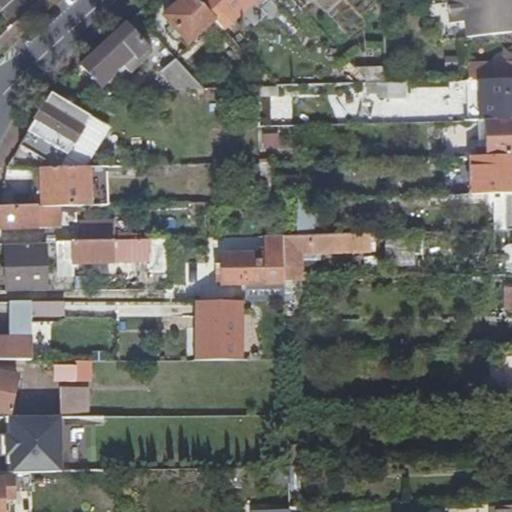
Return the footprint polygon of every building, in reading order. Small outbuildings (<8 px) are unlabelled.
[(191,0),(177,0),(159,18),(183,44),(210,21),(191,0)] [(250,0),(191,0),(210,21),(218,30),(250,0)] [(511,0),(443,0),(447,22),(459,21),(461,39),(511,33),(511,0)] [(148,56),(121,24),(75,66),(94,86),(116,66),(125,76),(148,56)] [(196,89),(169,60),(154,73),(169,90),(196,89)] [(386,67),(354,69),(368,84),(387,84),(386,67)] [(511,70),(464,70),(465,81),(475,81),(511,79),(511,70)] [(479,119),(511,118),(511,79),(475,81),(476,120),(479,119)] [(46,93),(13,147),(38,162),(57,155),(78,121),(83,124),(87,119),(46,93)] [(480,156),(511,154),(511,118),(479,119),(480,156)] [(294,150),(293,133),(262,134),(263,152),(294,150)] [(468,194),(477,194),(511,192),(511,154),(480,156),(467,156),(468,194)] [(84,205),(83,166),(65,166),(37,167),(37,207),(60,206),(84,205)] [(489,230),(511,229),(511,192),(477,194),(477,202),(487,214),(489,230)] [(60,206),(37,207),(0,207),(0,227),(59,226),(60,206)] [(80,240),(113,239),(112,222),(80,223),(80,240)] [(280,299),(279,279),(277,235),(262,236),(262,248),(247,249),(247,254),(216,254),(216,264),(209,264),(209,274),(217,273),(216,282),(243,282),(243,299),(280,299)] [(163,268),(163,238),(113,239),(80,240),(50,241),(51,272),(68,272),(68,261),(143,258),(143,268),(163,268)] [(385,243),(384,266),(422,267),(422,244),(385,243)] [(40,245),(0,245),(0,258),(1,285),(40,285),(40,245)] [(511,286),(500,287),(500,309),(511,308),(511,286)] [(192,359),(233,359),(234,299),(192,299),(192,359)] [(0,338),(0,358),(26,359),(27,300),(3,300),(3,339),(0,338)] [(399,346),(379,347),(380,360),(399,359),(399,346)] [(87,359),(71,359),(71,362),(50,362),(49,377),(87,377),(87,359)] [(0,372),(0,412),(1,410),(5,411),(11,375),(0,372)] [(82,384),(54,384),(54,410),(82,410),(82,384)] [(58,472),(57,415),(1,416),(2,434),(2,454),(2,473),(58,472)] [(272,457),(272,466),(285,465),(285,457),(272,457)] [(272,477),(285,477),(285,465),(272,466),(272,477)]
